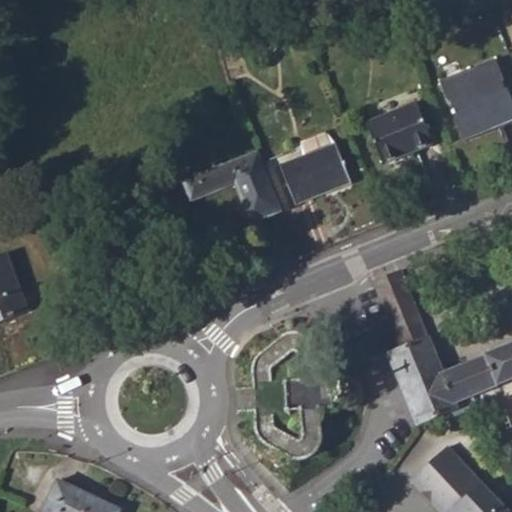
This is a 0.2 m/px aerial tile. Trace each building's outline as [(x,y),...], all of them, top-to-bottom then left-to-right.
[(438,82),(462,140),(511,120),(511,105),(494,60),(438,82)] [(366,124),(382,162),(431,143),(416,105),(366,124)] [(296,144),(296,160),(335,144),(326,132),(296,144)] [(350,183),(335,144),(296,160),(279,166),(295,206),(350,183)] [(233,185),(250,223),(280,211),(256,153),(183,182),(190,201),(233,185)] [(0,319),(25,309),(5,254),(0,255),(0,319)] [(388,354),(418,425),(457,409),(455,405),(462,402),(473,397),(511,380),(511,344),(442,373),(399,272),(372,283),(401,347),(388,354)] [(294,459),(303,460),(307,459),(312,456),(316,452),(319,447),(321,443),(320,412),(335,412),(335,410),(353,408),(356,407),(359,404),(361,401),(362,397),(362,392),(361,389),(358,386),(355,383),(352,381),(348,380),(340,380),(335,381),(335,379),(334,378),(325,378),(319,378),(319,376),(318,353),(316,347),(312,341),(308,336),(302,333),(297,332),(290,333),(282,336),(266,347),(257,354),(254,358),(252,362),(252,369),(252,382),(259,381),(267,381),(267,374),(267,369),(285,357),(291,354),(296,356),(297,356),(298,380),(286,380),(288,412),(300,412),(300,422),(300,435),(297,436),(292,438),(269,422),(269,414),(253,415),(254,429),(256,434),(258,436),(285,456),(294,459)] [(477,406),(473,397),(462,402),(466,411),(477,406)] [(435,506),(487,486),(447,443),(409,478),(435,506)] [(42,511),(118,511),(119,510),(57,481),(42,511)] [(511,511),(511,508),(510,510),(487,486),(435,506),(440,511),(511,511)]
